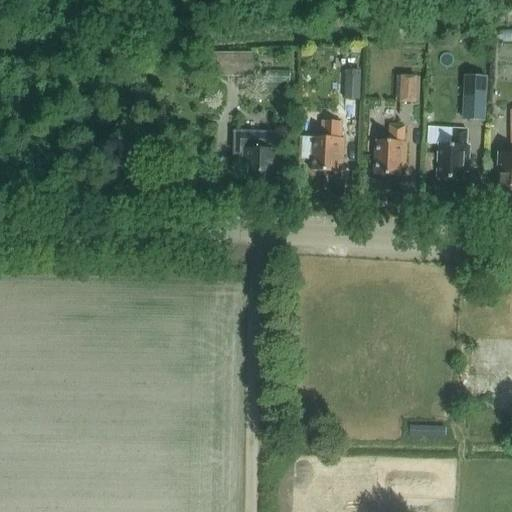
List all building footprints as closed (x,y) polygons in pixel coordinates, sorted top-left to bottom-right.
[(252,78),(253,56),(213,56),(213,78),(252,78)] [(360,102),(361,73),(345,73),(344,101),(360,102)] [(402,76),(402,77),(401,103),(417,104),(418,76),(402,76)] [(486,124),(488,79),(465,77),(462,122),(486,124)] [(301,139),(300,160),(314,161),(313,172),(339,174),(339,167),(344,167),(346,140),(341,140),(341,125),(328,124),(327,140),(301,139)] [(407,171),(409,144),(404,144),(405,129),(392,128),(391,144),(377,144),(375,176),(402,178),(402,171),(407,171)] [(469,175),(470,148),(467,147),(468,134),(455,133),(454,147),(441,147),(439,181),(463,182),(463,175),(469,175)] [(276,188),(277,135),(236,134),(235,163),(246,164),(245,187),(276,188)] [(511,155),(504,155),(504,168),(499,168),(498,172),(497,172),(496,182),(498,182),(497,202),(509,203),(511,206),(511,205),(511,155)] [(470,288),(470,301),(497,301),(497,288),(470,288)]
